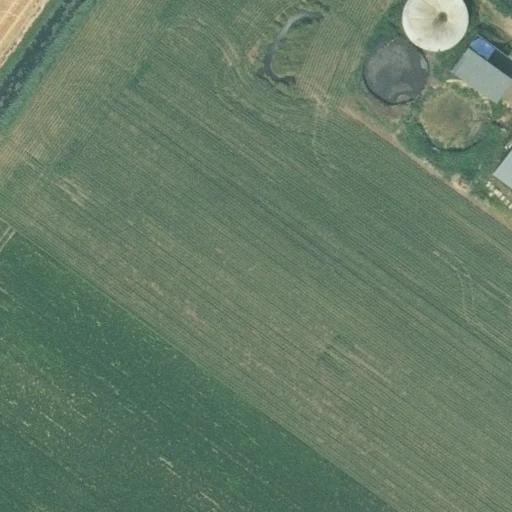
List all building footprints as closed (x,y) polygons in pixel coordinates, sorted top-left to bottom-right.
[(407,0),(405,5),(404,15),(405,24),(410,33),(416,40),(425,45),(434,47),(444,46),(453,42),(460,36),(465,28),(468,18),(468,9),(464,0),(407,0)] [(511,85),(511,62),(474,38),(455,67),(503,99),(511,85)] [(392,39),(383,41),(374,47),(368,54),(364,62),(362,72),(364,82),(368,91),(375,98),(384,103),(394,105),(403,104),(413,100),(420,94),(426,86),(428,76),(428,66),(425,57),(419,49),(411,43),(402,40),(392,39)] [(435,90),(428,97),(424,106),(423,116),(424,126),(429,134),(435,142),(444,147),(454,149),(464,148),(473,144),(480,138),(486,129),(488,120),(488,110),(485,100),(479,92),(471,87),(462,83),(452,83),(443,85),(435,90)] [(511,146),(494,171),(511,184),(511,146)]
